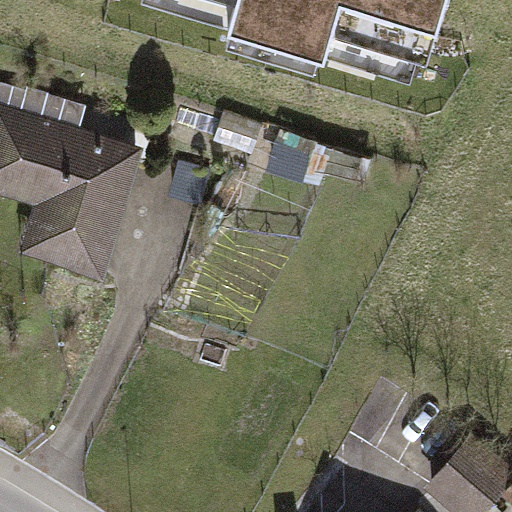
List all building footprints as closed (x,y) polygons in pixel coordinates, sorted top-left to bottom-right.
[(234,0),(229,18),(324,47),(331,23),(427,52),(442,0),(234,0)] [(100,267),(137,146),(0,104),(0,184),(64,204),(50,251),(100,267)] [(214,137),(252,150),(262,122),(224,109),(214,137)] [(274,162),(303,172),(311,149),(282,139),(274,162)] [(254,499),(305,388),(267,367),(250,400),(243,396),(206,474),(254,499)] [(475,511),(510,471),(473,437),(434,483),(465,511),(475,511)]
